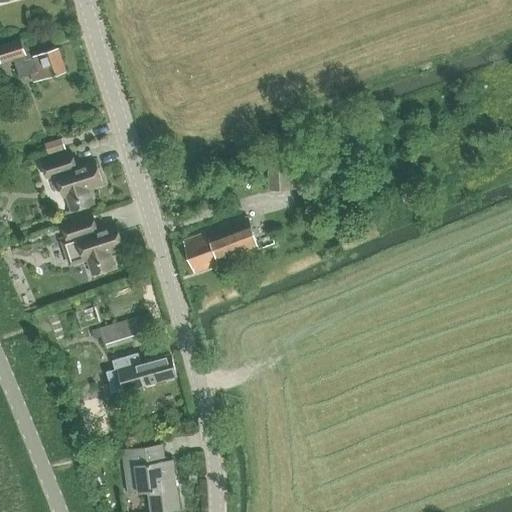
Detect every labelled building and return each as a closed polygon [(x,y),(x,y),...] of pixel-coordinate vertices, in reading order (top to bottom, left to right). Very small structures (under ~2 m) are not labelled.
[(28,59),(20,37),(0,44),(0,57),(3,65),(15,61),(21,79),(32,74),(36,83),(66,71),(57,48),(28,59)] [(48,155),(66,150),(63,139),(45,145),(48,155)] [(41,163),(46,178),(55,175),(63,199),(67,197),(72,212),(93,206),(87,190),(103,185),(95,162),(76,168),(71,153),(41,163)] [(268,166),(269,190),(291,189),(290,165),(268,166)] [(399,191),(402,203),(423,197),(419,185),(399,191)] [(64,241),(71,263),(84,259),(84,260),(88,258),(93,274),(114,267),(109,252),(124,247),(116,224),(97,231),(92,216),(62,226),(67,240),(64,241)] [(183,240),(195,273),(260,249),(248,216),(183,240)] [(153,333),(147,313),(98,328),(104,348),(153,333)] [(106,372),(112,392),(141,383),(142,386),(176,376),(170,353),(141,362),(138,352),(112,360),(115,369),(106,372)] [(122,449),(128,493),(149,490),(151,511),(179,507),(173,459),(164,460),(162,444),(122,449)]
